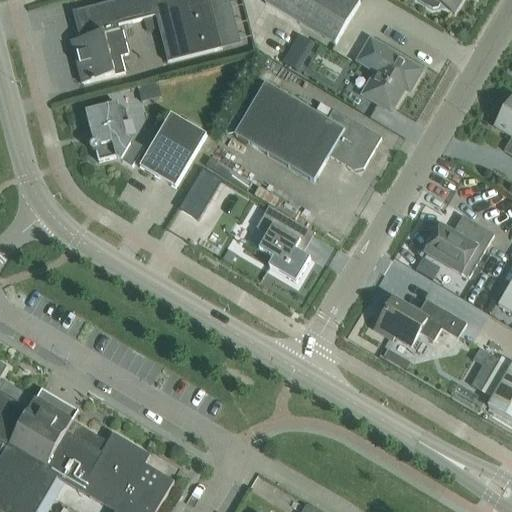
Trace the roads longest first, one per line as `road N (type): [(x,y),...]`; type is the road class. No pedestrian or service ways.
road 1 (residential): [(295,368),(511,8)]
road 2 (tertiary): [(295,368),(77,236),(45,207)]
road 3 (residential): [(226,460),(211,432),(0,307)]
road 4 (tertiary): [(446,456),(295,368)]
road 5 (tertiary): [(45,207),(0,65)]
road 6 (residential): [(226,460),(259,462),(339,511)]
